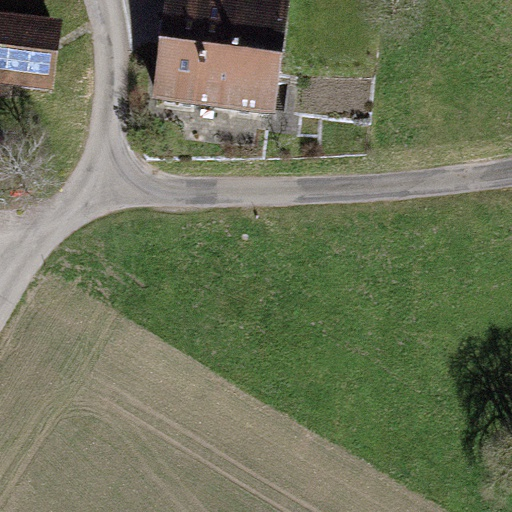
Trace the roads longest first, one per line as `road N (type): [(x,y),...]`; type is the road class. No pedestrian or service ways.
road 1 (track): [(78,193),(316,191),(511,173)]
road 2 (track): [(103,0),(114,76),(110,123),(78,193)]
road 3 (track): [(0,306),(78,193)]
